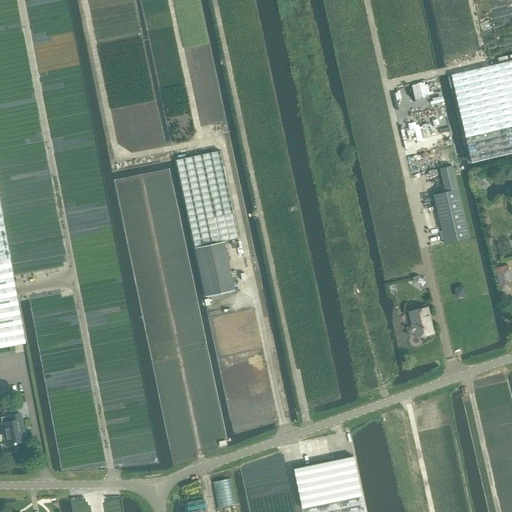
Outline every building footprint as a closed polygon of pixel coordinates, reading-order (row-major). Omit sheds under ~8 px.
[(511,60),(451,75),(471,163),(511,153),(511,60)] [(175,161),(195,248),(224,242),(239,239),(219,151),(175,161)] [(445,192),(433,195),(445,244),(469,239),(452,166),(440,169),(445,192)] [(483,178),(479,173),(473,177),(477,183),(483,178)] [(0,259),(10,258),(0,205),(0,259)] [(195,248),(205,297),(235,291),(224,242),(195,248)] [(10,258),(0,259),(0,348),(24,344),(25,344),(18,301),(10,258)] [(495,269),(500,290),(511,287),(511,283),(507,265),(495,269)] [(412,278),(414,283),(422,288),(428,288),(427,281),(418,276),(412,278)] [(463,287),(455,289),(456,297),(464,295),(463,287)] [(338,293),(339,298),(352,295),(350,290),(338,293)] [(409,328),(409,330),(410,332),(412,332),(413,332),(415,337),(420,336),(421,337),(423,338),(425,337),(426,336),(427,334),(430,334),(426,317),(428,316),(427,308),(409,312),(412,326),(410,326),(409,328)] [(22,441),(20,433),(24,433),(21,414),(9,416),(1,418),(2,424),(6,446),(16,444),(16,443),(22,441)] [(364,511),(353,458),(293,469),(302,511),(364,511)]
